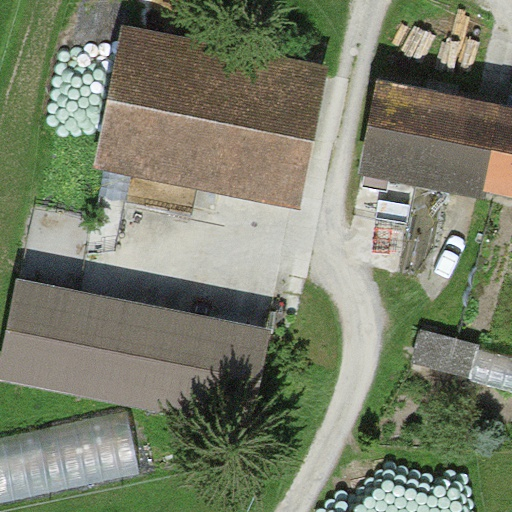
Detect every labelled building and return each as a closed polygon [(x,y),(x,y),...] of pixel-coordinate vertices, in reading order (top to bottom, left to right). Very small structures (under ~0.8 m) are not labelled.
[(317,64),(119,30),(97,159),(295,193),(317,64)] [(511,105),(377,80),(358,175),(511,204),(511,105)] [(265,331),(22,284),(5,371),(248,418),(265,331)] [(511,346),(427,329),(420,362),(511,380),(511,346)] [(167,407),(0,433),(0,511),(226,511),(217,456),(175,462),(167,407)]
